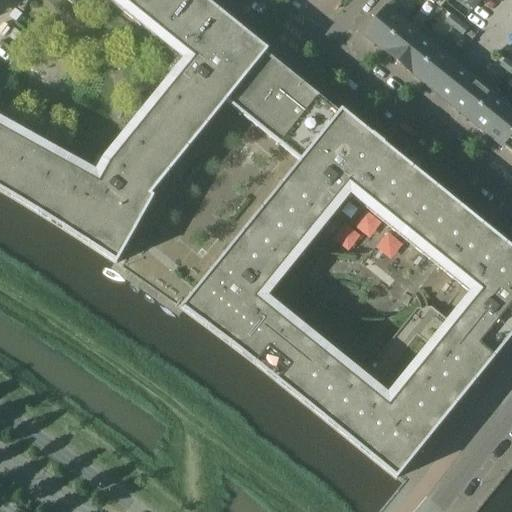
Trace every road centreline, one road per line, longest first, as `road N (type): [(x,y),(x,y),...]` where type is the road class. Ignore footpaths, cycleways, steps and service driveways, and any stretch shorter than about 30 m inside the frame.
road 1 (residential): [(328,46),(511,195)]
road 2 (secondary): [(138,511),(0,413)]
road 3 (tertiary): [(427,511),(511,411)]
